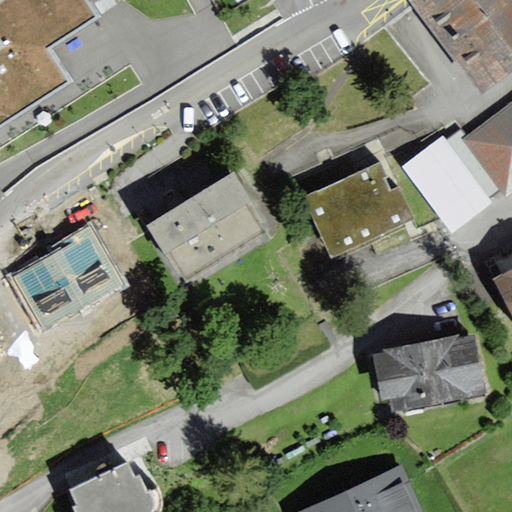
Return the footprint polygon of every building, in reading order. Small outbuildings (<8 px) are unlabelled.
[(47,46),(97,15),(87,0),(0,0),(0,42),(1,43),(0,43),(0,125),(70,81),(47,46)] [(511,0),(424,0),(481,84),(511,63),(511,0)] [(440,134),(398,164),(448,232),(511,185),(511,98),(448,145),(440,134)] [(382,157),(301,194),(328,252),(409,215),(382,157)] [(194,197),(148,224),(179,276),(263,227),(233,175),(194,197)] [(121,285),(88,229),(11,274),(44,330),(121,285)] [(511,255),(491,266),(511,306),(511,255)] [(472,335),(374,353),(382,399),(393,397),(395,408),(482,392),(472,335)] [(145,511),(146,511),(151,504),(148,489),(146,483),(142,485),(136,471),(130,474),(125,464),(71,489),(78,505),(73,508),(75,511),(145,511)] [(423,511),(402,465),(297,511),(423,511)]
